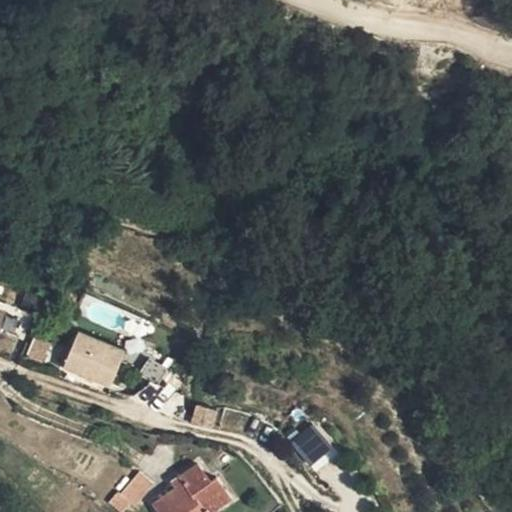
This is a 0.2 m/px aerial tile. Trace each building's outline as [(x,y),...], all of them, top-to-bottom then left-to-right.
[(71,366),(119,388),(132,355),(85,333),(71,366)] [(27,357),(42,362),(49,344),(34,339),(27,357)] [(289,442),(311,465),(331,447),(309,424),(289,442)] [(196,481),(184,488),(164,503),(170,511),(220,511),(219,510),(243,494),(229,473),(221,477),(208,458),(190,469),(196,481)] [(125,494),(140,505),(161,476),(144,466),(125,494)] [(177,476),(184,488),(196,481),(190,469),(177,476)]
